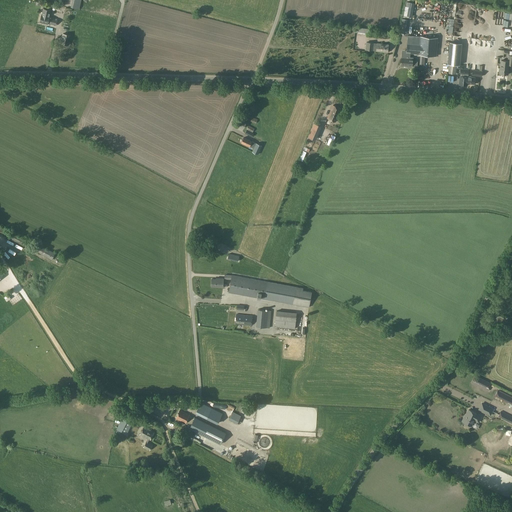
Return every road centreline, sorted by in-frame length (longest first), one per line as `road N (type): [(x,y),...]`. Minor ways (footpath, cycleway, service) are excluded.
road 1 (residential): [(252,80),(191,216),(200,400),(140,408)]
road 2 (track): [(0,255),(75,373),(163,422),(197,511)]
road 3 (unclassified): [(333,511),(389,431),(458,357),(511,250)]
road 4 (tertiary): [(511,100),(252,80)]
road 5 (tertiary): [(252,80),(0,76)]
